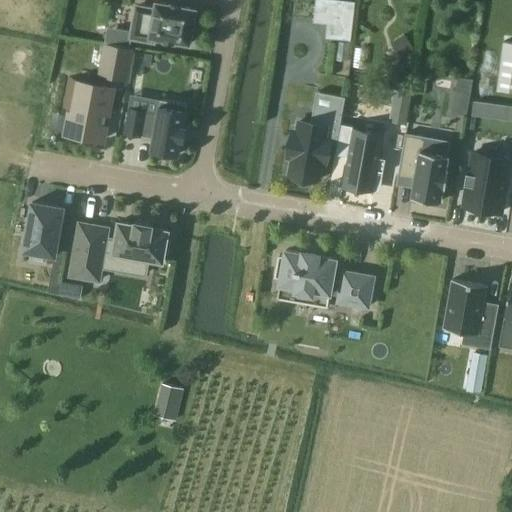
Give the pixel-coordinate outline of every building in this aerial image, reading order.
[(130,39),(154,43),(155,38),(165,39),(165,40),(175,42),(175,41),(189,44),(190,44),(191,43),(190,43),(192,32),(193,32),(195,22),(194,22),(196,11),(197,9),(195,9),(181,7),(181,6),(171,4),(171,5),(158,3),(158,2),(156,2),(156,4),(155,10),(136,7),(130,39)] [(405,37),(391,46),(400,61),(414,52),(405,37)] [(511,43),(503,42),(497,90),(511,92),(511,43)] [(337,43),(335,60),(347,62),(349,44),(337,43)] [(99,75),(128,80),(133,50),(104,44),(99,75)] [(17,47),(14,78),(48,81),(52,51),(17,47)] [(366,49),(356,48),(353,68),(363,69),(366,49)] [(320,71),(321,52),(299,51),(298,70),(320,71)] [(152,55),(138,53),(136,62),(150,65),(152,55)] [(458,77),(454,95),(470,98),(473,80),(458,77)] [(104,125),(106,115),(106,116),(111,88),(70,81),(65,109),(71,118),(68,135),(101,141),(104,125)] [(412,92),(395,89),(392,105),(390,121),(407,124),(412,92)] [(130,109),(125,133),(141,136),(141,132),(154,134),(151,150),(179,155),(182,139),(185,140),(187,127),(184,126),(188,105),(160,100),(158,114),(145,112),(145,111),(130,109)] [(511,106),(474,102),(472,116),(511,121),(511,106)] [(337,144),(343,112),(314,107),(311,124),(299,122),(297,132),(293,131),(288,158),(292,159),(289,175),(318,180),(321,164),(325,165),(329,143),(337,144)] [(342,124),(336,155),(347,157),(342,185),(372,190),(376,173),(381,174),(384,158),(378,157),(382,135),(371,133),(371,132),(366,131),(366,132),(353,130),(354,127),(342,124)] [(416,178),(414,188),(412,197),(419,198),(419,201),(432,204),(433,201),(440,202),(443,187),(445,188),(448,170),(446,170),(448,155),(424,151),(427,137),(406,133),(398,175),(416,178)] [(468,185),(464,206),(480,209),(480,210),(484,211),(485,210),(501,213),(505,186),(510,159),(473,153),(470,173),(466,173),(466,174),(470,175),(468,184),(465,184),(464,185),(468,185)] [(33,202),(25,249),(55,254),(57,243),(68,245),(72,222),(61,220),(63,208),(33,202)] [(135,221),(134,225),(130,224),(119,222),(116,240),(111,240),(107,239),(109,228),(104,228),(80,223),(70,276),(99,281),(105,251),(123,255),(129,256),(126,271),(141,274),(145,275),(148,259),(159,261),(163,262),(165,254),(169,254),(171,240),(167,239),(169,231),(164,230),(153,228),(154,224),(150,223),(135,221)] [(340,295),(338,302),(368,307),(374,277),(344,272),(342,282),(332,281),(336,259),(319,256),(320,253),(303,251),(303,254),(286,251),(285,256),(279,255),(275,277),(281,278),(280,284),(297,287),(296,290),(311,293),(309,304),(328,307),(330,293),(340,295)] [(53,266),(49,290),(60,292),(61,286),(64,268),(53,266)] [(511,278),(511,279),(503,323),(511,324),(511,278)] [(487,286),(453,280),(444,329),(465,333),(463,343),(490,348),(497,306),(484,303),(487,286)] [(59,293),(66,295),(67,295),(68,288),(61,286),(60,292),(59,293)] [(488,355),(473,353),(471,365),(486,367),(488,355)] [(182,390),(160,385),(153,415),(174,421),(182,390)]
